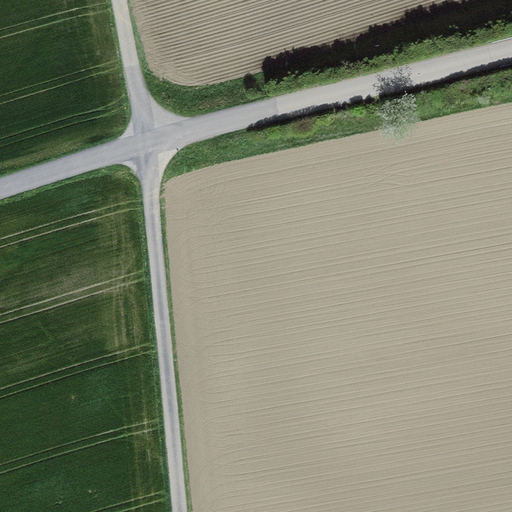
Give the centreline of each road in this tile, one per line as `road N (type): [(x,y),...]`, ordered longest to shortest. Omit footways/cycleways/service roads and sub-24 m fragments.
road 1 (unclassified): [(511,47),(149,141)]
road 2 (unclassified): [(183,511),(149,141)]
road 3 (unclassified): [(149,141),(0,189)]
road 4 (unclassified): [(122,0),(149,141)]
